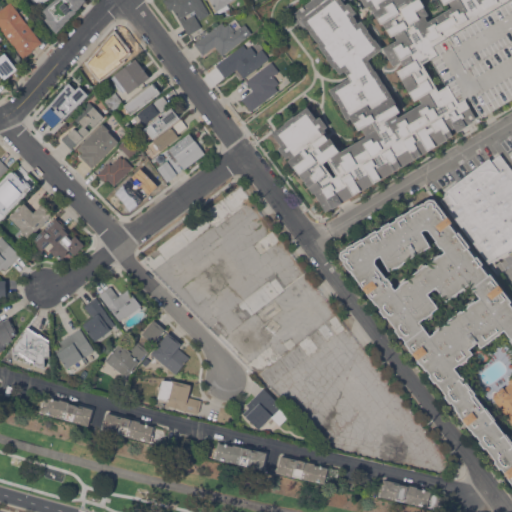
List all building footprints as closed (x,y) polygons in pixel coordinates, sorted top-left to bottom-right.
[(55,0),(79,0),(81,2),(67,13),(66,12),(57,19),(47,7),(55,0)] [(201,0),(210,13),(200,19),(195,9),(184,16),(186,19),(194,15),(201,27),(188,34),(173,8),(170,10),(163,0),(201,0)] [(232,0),(227,3),(229,7),(219,13),(218,10),(216,11),(209,0),(232,0)] [(315,191),(314,192),(279,148),(282,145),(273,134),(307,106),(317,118),(320,116),(327,126),(324,128),(341,150),(366,135),(363,129),(358,132),(350,117),(347,119),(329,88),(348,77),(344,70),(339,73),(294,12),(310,0),(343,0),(346,4),(348,2),(356,12),(352,15),(358,23),(363,19),(382,46),(381,47),(382,49),(368,59),(403,113),(422,103),(420,100),(414,103),(383,48),(398,39),(395,34),(391,36),(383,22),(378,25),(374,18),(376,17),(370,5),(366,7),(361,0),(420,0),(429,14),(425,16),(428,20),(452,7),(449,2),(444,5),(441,0),(511,0),(511,97),(327,211),(315,191)] [(26,21),(43,43),(24,58),(0,26),(0,10),(11,2),(19,12),(23,9),(29,18),(28,19),(26,21)] [(44,18),(41,13),(46,9),(49,15),(44,18)] [(222,55),(215,46),(203,55),(194,43),(222,22),(225,26),(235,19),(241,26),(244,23),(252,33),(222,55)] [(4,79),(0,74),(0,32),(4,38),(0,41),(0,45),(2,48),(0,50),(0,57),(5,52),(18,69),(4,79)] [(133,54),(115,68),(111,61),(98,71),(89,59),(105,46),(109,50),(117,44),(115,41),(120,38),(133,54)] [(244,44),(247,48),(251,45),(257,53),(262,49),(269,58),(244,77),(237,68),(225,77),(216,65),(244,44)] [(150,77),(129,93),(126,90),(123,92),(112,77),(115,75),(114,74),(136,57),(150,77)] [(272,61),(279,71),(273,75),(279,83),(275,86),(278,90),(251,111),(242,99),(253,90),(246,81),(272,61)] [(85,75),(80,82),(75,75),(78,73),(76,69),(79,67),(80,67),(85,75)] [(131,114),(124,105),(153,83),(156,88),(157,87),(161,92),(131,114)] [(68,92),(76,100),(80,96),(78,94),(86,86),(91,91),(53,128),(46,121),(54,113),(50,109),(68,92)] [(124,102),(113,110),(105,100),(116,92),(124,102)] [(163,95),(170,104),(160,112),(153,103),(163,95)] [(71,149),(62,140),(79,123),(73,117),(89,101),(104,116),(71,149)] [(152,103),(160,113),(143,126),(135,116),(152,103)] [(152,137),(145,128),(160,117),(161,118),(165,115),(164,114),(172,107),(179,116),(152,137)] [(181,119),(187,126),(177,134),(179,136),(155,154),(148,145),(181,119)] [(104,124),(110,129),(109,131),(119,141),(92,168),(80,155),(83,152),(79,148),(78,147),(103,122),(104,124)] [(184,168),(169,148),(190,133),(195,140),(198,144),(199,143),(201,146),(200,146),(205,153),(184,168)] [(129,136),(140,149),(130,158),(119,145),(129,136)] [(441,199),(449,193),(447,190),(489,157),(491,160),(500,153),(511,169),(511,248),(488,263),(441,199)] [(109,162),(111,164),(120,155),(123,158),(124,157),(133,166),(114,185),(108,179),(106,182),(97,174),(109,162)] [(0,159),(9,168),(0,177),(0,159)] [(167,160),(178,174),(168,181),(157,167),(167,160)] [(4,215),(0,211),(0,183),(12,171),(24,183),(25,181),(31,187),(4,215)] [(132,174),(139,181),(146,173),(156,183),(149,191),(150,192),(132,210),(114,192),(132,174)] [(241,184),(250,196),(151,270),(140,259),(241,184)] [(511,483),(507,477),(507,476),(501,468),(500,469),(499,467),(498,468),(494,462),(495,462),(495,461),(491,455),(492,454),(490,452),(489,453),(486,448),(484,449),(479,441),(480,440),(477,435),(476,436),(471,430),(458,414),(459,413),(454,407),(455,407),(452,402),(450,403),(444,395),(446,395),(436,382),(435,383),(429,375),(430,374),(427,370),(426,370),(421,364),(421,365),(408,348),(409,348),(404,342),(405,341),(402,336),(400,337),(395,330),(396,329),(386,316),(385,317),(379,309),(380,308),(377,304),(376,304),(372,298),(371,299),(359,282),(351,271),(350,271),(343,263),(344,260),(343,260),(340,256),(341,251),(345,248),(346,248),(347,246),(362,237),(362,238),(369,234),(369,233),(376,229),(377,231),(382,228),(381,226),(389,221),(390,223),(396,219),(395,218),(403,213),(403,214),(410,210),(409,209),(418,204),(418,205),(423,202),(425,202),(425,201),(429,198),(434,199),(452,222),(450,224),(457,233),(459,231),(470,246),(468,248),(475,257),(477,256),(483,264),(481,265),(488,274),(490,273),(511,301),(509,303),(511,306),(511,483)] [(24,202),(34,212),(43,203),(53,214),(28,239),(20,231),(22,229),(10,216),(24,202)] [(67,253),(62,258),(61,257),(59,259),(56,255),(55,256),(53,253),(51,250),(48,253),(44,248),(42,250),(40,248),(38,249),(32,243),(34,242),(32,240),(55,217),(58,220),(60,219),(64,224),(63,225),(66,228),(64,229),(69,234),(68,236),(71,239),(75,235),(85,245),(74,255),(69,250),(67,252),(67,253)] [(272,230),(280,240),(265,251),(258,240),(272,230)] [(0,237),(2,236),(20,255),(6,269),(3,267),(0,270),(0,237)] [(213,263),(227,280),(198,303),(184,286),(213,263)] [(276,277),(285,289),(248,317),(239,305),(276,277)] [(100,294),(111,286),(119,296),(129,288),(142,305),(140,307),(141,309),(130,317),(128,315),(125,318),(124,317),(120,320),(100,294)] [(97,297),(100,302),(115,324),(109,328),(111,331),(95,342),(82,324),(92,317),(84,306),(97,297)] [(336,314),(346,328),(339,333),(329,319),(336,314)] [(0,321),(3,320),(4,321),(9,319),(11,323),(12,323),(16,330),(15,331),(16,334),(11,337),(13,339),(9,341),(10,343),(4,346),(5,348),(0,350),(0,321)] [(164,329),(153,342),(152,342),(146,349),(147,350),(126,376),(106,359),(118,344),(127,351),(136,340),(138,342),(144,335),(142,334),(153,320),(164,329)] [(326,322),(335,334),(326,340),(317,328),(326,322)] [(39,334),(42,330),(49,335),(50,357),(45,357),(45,364),(44,364),(44,365),(37,366),(37,365),(33,365),(33,361),(29,359),(28,361),(14,357),(14,347),(28,327),(39,334)] [(71,372),(68,367),(67,368),(55,349),(61,344),(59,341),(80,328),(95,350),(85,356),(88,361),(71,372)] [(151,353),(168,332),(182,343),(178,347),(189,357),(175,374),(151,353)] [(269,384),(260,372),(270,364),(268,363),(264,366),(257,356),(271,345),(280,357),(309,334),(318,347),(269,384)] [(188,396),(202,400),(198,413),(166,405),(167,400),(158,397),(162,379),(171,380),(171,379),(191,384),(188,396)] [(263,387),(290,414),(280,425),(271,416),(259,429),(243,413),(249,407),(246,404),(263,387)] [(88,425),(42,412),(42,411),(41,411),(45,395),(93,409),(88,425)] [(107,412),(130,419),(130,418),(155,425),(151,442),(102,429),(107,412)] [(263,469),(216,458),(216,457),(214,457),(215,450),(216,450),(218,441),(267,452),(263,469)] [(281,456),(339,469),(336,485),(277,472),(281,456)] [(384,479),(432,489),(431,493),(442,496),(439,509),(380,496),(384,479)]
